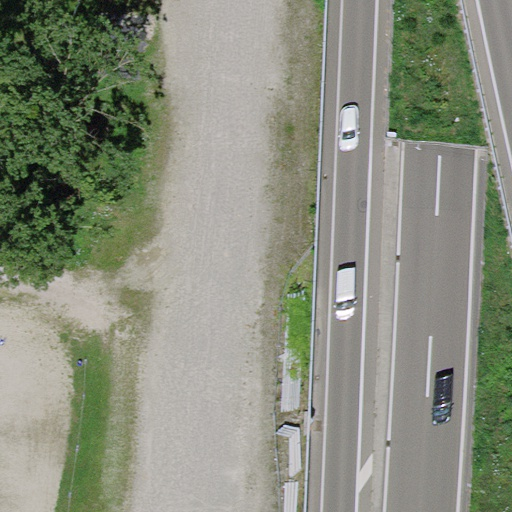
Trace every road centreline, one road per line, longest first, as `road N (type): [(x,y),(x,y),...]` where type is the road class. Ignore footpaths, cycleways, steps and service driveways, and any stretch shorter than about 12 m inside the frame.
road 1 (motorway): [(447,0),(417,511)]
road 2 (motorway): [(363,0),(342,511)]
